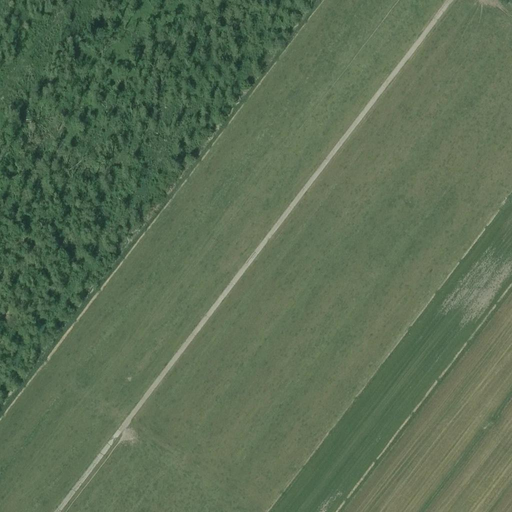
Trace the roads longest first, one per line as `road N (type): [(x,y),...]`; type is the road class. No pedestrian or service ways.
road 1 (track): [(57,511),(450,0)]
road 2 (track): [(0,196),(21,157),(41,144),(152,0)]
